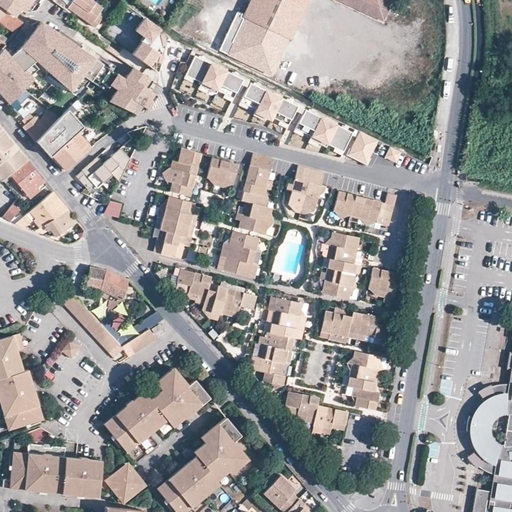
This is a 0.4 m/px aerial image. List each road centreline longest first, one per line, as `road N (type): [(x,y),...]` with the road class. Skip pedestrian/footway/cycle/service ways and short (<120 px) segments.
road 1 (residential): [(56,183),(115,133),(158,120),(443,189)]
road 2 (tertiary): [(443,189),(394,511)]
road 3 (unknown): [(177,263),(349,304),(426,296)]
road 4 (residential): [(347,511),(184,331)]
road 5 (tertiary): [(467,0),(467,67),(443,189)]
road 6 (residential): [(184,331),(116,376),(67,426)]
road 7 (residential): [(115,252),(50,250),(0,227)]
